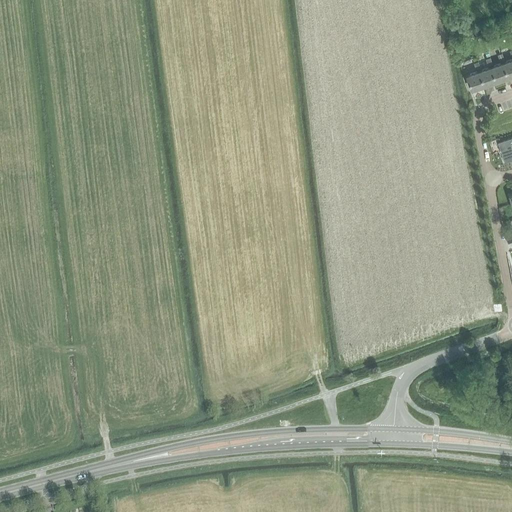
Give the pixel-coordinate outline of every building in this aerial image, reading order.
[(497,81),(509,76),(504,62),(501,53),(497,55),(500,63),(492,66),(497,81)] [(488,68),(480,70),(485,85),(497,81),(492,66),(489,58),(485,59),(488,68)] [(471,90),(485,85),(480,70),(477,62),(473,63),(476,72),(465,75),(471,90)] [(511,137),(497,143),(504,162),(511,158),(511,137)] [(511,228),(503,232),(507,243),(511,241),(511,228)]
